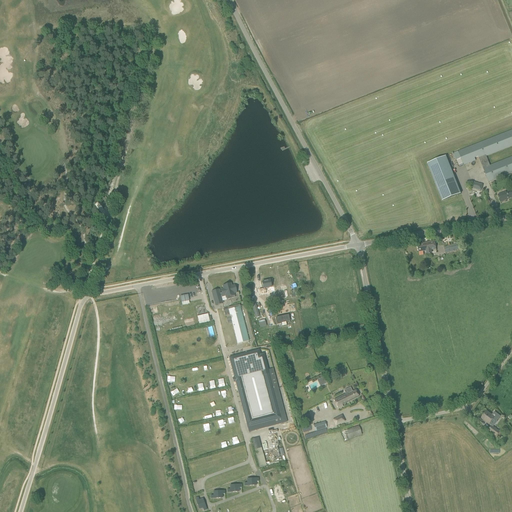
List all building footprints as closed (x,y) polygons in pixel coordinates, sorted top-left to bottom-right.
[(511,129),(474,145),(454,153),(459,167),(465,165),(476,161),(475,158),(479,156),(479,158),(483,168),(489,182),(511,172),(511,129)] [(460,194),(445,156),(429,163),(443,200),(460,194)] [(511,197),(511,191),(511,190),(508,191),(498,195),(501,202),(511,197)] [(417,245),(418,250),(419,252),(427,251),(428,254),(432,253),(431,250),(436,249),(435,242),(417,245)] [(444,247),(445,252),(445,254),(458,250),(458,249),(456,244),(444,247)] [(262,282),(263,287),(263,288),(267,288),(267,292),(272,291),(270,281),(262,282)] [(214,296),(216,302),(222,301),(220,297),(225,296),(227,300),(234,298),(233,293),(236,293),(234,286),(231,287),(231,284),(223,286),(224,289),(221,290),(222,293),(220,294),(219,290),(212,292),(213,296),(214,296)] [(180,295),(181,305),(189,304),(188,294),(180,295)] [(169,305),(178,303),(176,296),(167,298),(169,305)] [(240,307),(240,305),(228,307),(228,310),(223,311),(224,316),(225,316),(226,316),(227,318),(226,318),(228,324),(231,323),(236,344),(248,341),(240,307)] [(199,324),(210,321),(208,313),(197,316),(199,324)] [(279,330),(285,329),(283,317),(276,318),(279,330)] [(257,354),(230,361),(234,378),(233,378),(234,382),(235,382),(239,395),(247,427),(277,420),(281,419),(274,390),(273,386),(277,385),(274,371),(269,373),(269,370),(265,357),(258,358),(257,354)] [(317,380),(320,387),(327,384),(324,377),(317,380)] [(358,396),(355,389),(352,391),(350,388),(344,391),(345,393),(345,394),(334,400),(334,402),(337,407),(359,396),(358,396)] [(486,411),(481,418),(489,424),(493,419),(496,421),(500,417),(494,412),(492,415),(486,411)] [(341,415),(333,420),(336,425),(344,421),(341,415)] [(326,427),(325,422),(313,426),(315,431),(326,427)] [(358,426),(343,431),(346,440),(361,434),(358,426)] [(500,432),(492,426),(489,430),(497,436),(500,432)] [(259,437),(252,438),(258,468),(265,466),(259,437)] [(211,456),(213,466),(220,464),(218,454),(211,456)] [(238,485),(230,485),(230,493),(239,492),(239,488),(241,488),(241,485),(238,485)] [(222,491),(213,492),(214,499),(222,498),(222,494),(225,494),(224,491),(222,491)] [(198,498),(195,499),(196,501),(199,509),(206,507),(203,499),(199,500),(198,498)]
